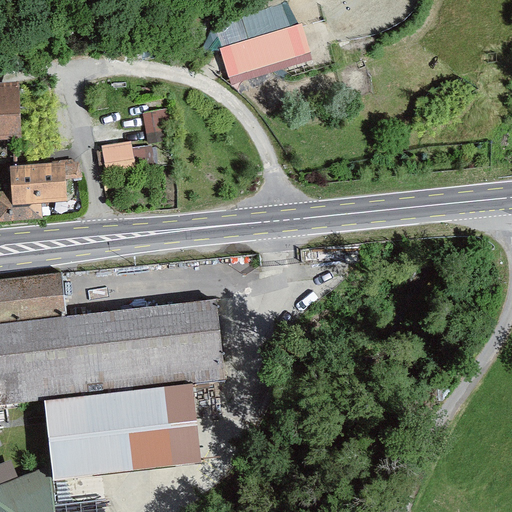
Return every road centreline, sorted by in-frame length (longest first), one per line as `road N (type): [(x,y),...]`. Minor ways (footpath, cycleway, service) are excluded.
road 1 (secondary): [(511,196),(0,248)]
road 2 (residential): [(401,511),(439,402),(491,320),(511,251)]
